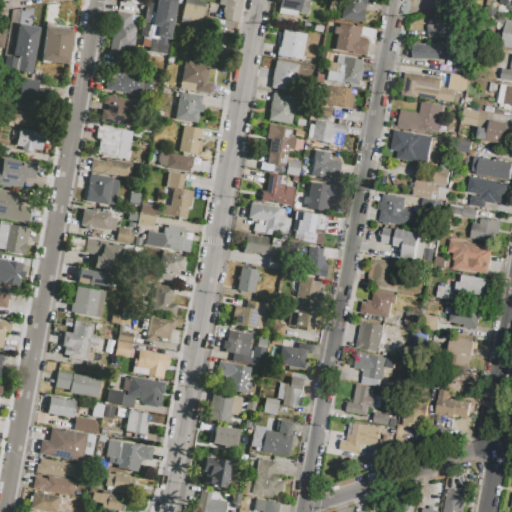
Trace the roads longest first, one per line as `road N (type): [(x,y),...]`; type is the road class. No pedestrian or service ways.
road 1 (residential): [(2,511),(97,0)]
road 2 (residential): [(164,511),(256,0)]
road 3 (residential): [(304,511),(395,0)]
road 4 (residential): [(305,507),(511,443)]
road 5 (residential): [(485,511),(511,306)]
